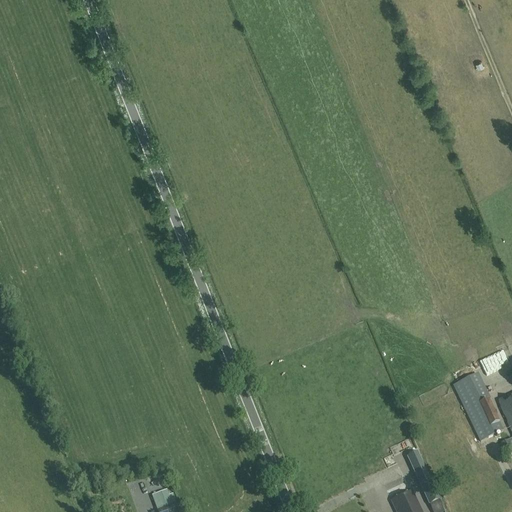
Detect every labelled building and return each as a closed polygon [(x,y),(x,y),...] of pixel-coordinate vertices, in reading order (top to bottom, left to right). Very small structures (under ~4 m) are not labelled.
[(494,353),(496,361),(503,358),(500,351),(494,353)] [(482,384),(477,374),(455,384),(460,394),(482,384)] [(482,384),(460,394),(472,421),(494,412),(482,384)] [(511,393),(498,400),(508,422),(507,422),(511,433),(511,438),(500,444),(504,453),(511,449),(511,393)] [(494,412),(472,421),(481,441),(503,432),(494,412)] [(388,446),(390,455),(397,454),(395,445),(388,446)] [(429,477),(418,452),(407,457),(429,505),(432,511),(444,511),(439,501),(429,477)] [(375,467),(362,467),(363,485),(378,484),(377,471),(375,471),(375,467)] [(179,511),(176,503),(173,494),(169,496),(167,491),(152,496),(157,511),(179,511)] [(421,511),(412,492),(391,502),(396,511),(421,511)]
